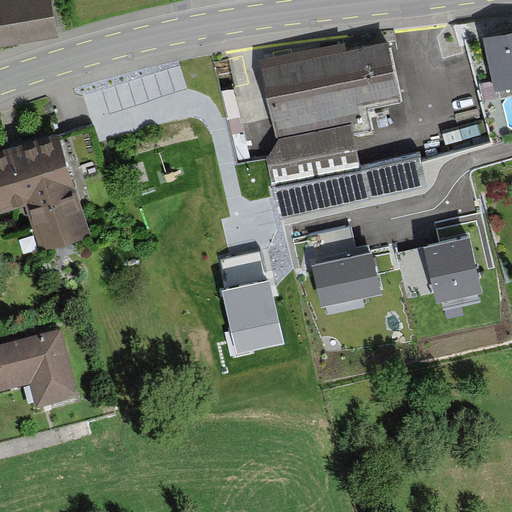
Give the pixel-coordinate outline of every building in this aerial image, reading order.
[(58,29),(52,0),(0,0),(0,38),(31,33),(58,29)] [(499,87),(511,84),(511,28),(487,34),(499,87)] [(368,107),(400,100),(388,42),(268,67),(279,132),(267,156),(282,222),(426,191),(418,156),(366,168),(358,132),(372,128),(368,107)] [(0,148),(0,207),(26,200),(40,247),(89,233),(58,131),(16,144),(0,148)] [(436,291),(441,312),(487,300),(470,230),(397,248),(410,298),(436,291)] [(239,349),(286,338),(264,243),(217,255),(239,349)] [(316,259),(324,299),(384,287),(375,246),(365,248),(316,259)] [(53,336),(0,349),(0,391),(24,385),(31,410),(70,400),(53,336)]
